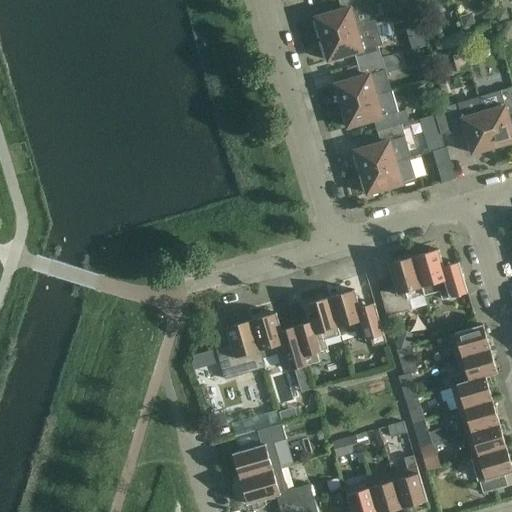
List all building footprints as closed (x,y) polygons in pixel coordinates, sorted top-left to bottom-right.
[(316,18),(322,39),(376,24),(369,1),(365,2),(364,0),(338,0),(341,10),(316,18)] [(498,22),(509,19),(506,8),(495,11),(498,22)] [(376,24),(322,39),(328,61),(354,53),(357,65),(382,58),(378,46),(382,45),(376,24)] [(408,33),(413,50),(425,47),(420,30),(408,33)] [(342,106),(376,96),(391,91),(382,58),(357,65),(361,77),(335,84),(342,106)] [(511,130),(508,115),(511,113),(511,87),(479,97),(494,147),(511,141),(511,130)] [(376,96),(342,106),(348,128),(374,120),(377,132),(401,125),(409,122),(405,110),(398,112),(391,91),(376,96)] [(472,154),(494,147),(479,97),(446,107),(453,131),(465,128),(472,154)] [(453,131),(446,107),(434,111),(441,135),(453,131)] [(443,148),(445,147),(441,135),(435,115),(419,119),(429,152),(431,152),(443,148)] [(355,151),(361,173),(408,159),(411,158),(401,125),(377,132),(380,144),(355,151)] [(443,148),(431,152),(434,161),(446,157),(443,148)] [(361,173),(367,194),(415,180),(408,159),(361,173)] [(438,249),(413,257),(424,295),(439,291),(442,300),(467,293),(458,262),(444,267),(438,249)] [(409,300),(424,295),(413,257),(388,264),(394,287),(380,292),(387,316),(412,309),(409,300)] [(373,346),(386,342),(374,303),(360,307),(354,290),(329,297),(340,336),(356,331),(358,340),(365,339),(366,340),(370,339),(373,346)] [(325,340),(340,336),(329,297),(304,305),(309,322),(295,326),(307,366),(319,362),(317,353),(328,349),(325,340)] [(295,326),(281,330),(276,313),(251,320),(262,359),(277,354),(280,363),(287,362),(290,371),(307,366),(295,326)] [(231,345),(216,349),(225,380),(265,368),(262,359),(251,320),(226,328),(231,345)] [(449,335),(456,359),(490,349),(483,325),(449,335)] [(399,349),(406,372),(416,369),(410,346),(399,349)] [(497,374),(490,349),(456,359),(463,382),(463,383),(485,376),(485,377),(497,374)] [(400,376),(405,394),(416,390),(411,373),(400,376)] [(492,400),(485,377),(485,376),(463,383),(463,382),(451,386),(458,410),(492,400)] [(499,424),(492,400),(458,410),(465,434),(499,424)] [(293,408),(279,412),(282,422),(296,418),(293,408)] [(411,413),(413,422),(425,419),(423,410),(411,413)] [(413,422),(416,431),(428,427),(425,419),(413,422)] [(403,422),(387,426),(391,438),(407,433),(403,422)] [(281,423),(257,431),(261,445),(233,454),(233,455),(240,478),(240,479),(281,467),(292,464),(285,440),(286,439),(281,423)] [(506,448),(499,424),(465,434),(472,458),(506,448)] [(254,444),(250,428),(225,435),(229,450),(254,444)] [(359,447),(369,444),(365,433),(356,435),(359,447)] [(355,435),(332,442),(337,457),(359,450),(355,435)] [(433,444),(421,448),(428,471),(440,467),(433,444)] [(511,472),(511,467),(506,448),(472,458),(483,493),(507,486),(504,475),(511,472)] [(413,455),(404,458),(407,470),(393,474),(403,508),(427,501),(413,455)] [(276,496),(280,510),(314,500),(310,485),(288,491),(281,467),(240,479),(240,480),(241,480),(247,503),(247,504),(276,496)] [(393,474),(369,482),(377,511),(390,511),(403,508),(393,474)] [(345,488),(344,488),(351,511),(377,511),(369,482),(345,489),(345,488)] [(317,511),(314,500),(280,510),(280,511),(317,511)]
